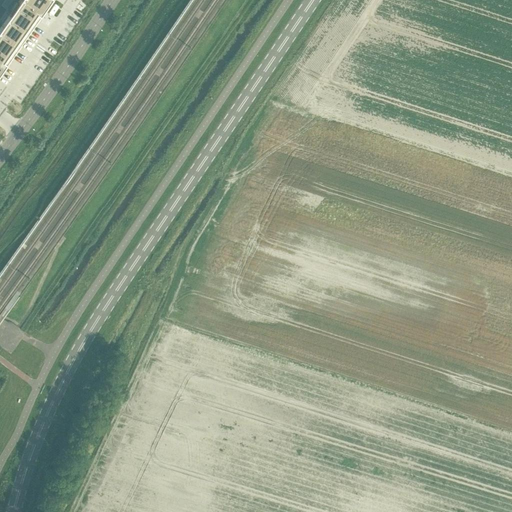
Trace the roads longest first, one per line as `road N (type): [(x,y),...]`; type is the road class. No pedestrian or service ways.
road 1 (primary): [(12,511),(57,383),(311,0)]
road 2 (tertiary): [(111,0),(0,157)]
